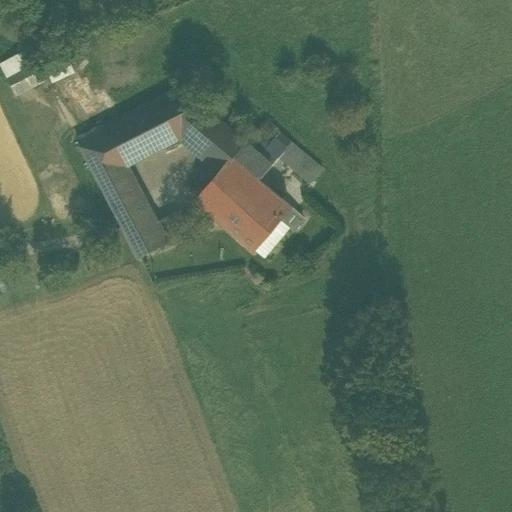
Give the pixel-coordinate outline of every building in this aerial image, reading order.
[(33,46),(0,62),(0,65),(6,78),(16,96),(47,80),(42,70),(45,69),(33,46)] [(64,49),(41,59),(52,83),(60,80),(74,73),(75,73),(64,49)] [(74,73),(60,80),(69,100),(83,93),(74,73)] [(259,180),(278,158),(286,148),(277,141),(275,139),(261,156),(246,143),(181,87),(77,140),(119,219),(126,232),(140,258),(170,242),(180,237),(174,226),(169,216),(159,221),(149,227),(146,221),(139,208),(118,170),(128,165),(177,139),(198,128),(233,157),(259,180)] [(277,141),(283,134),(266,119),(246,143),(261,156),(275,139),(277,141)] [(198,128),(177,139),(219,174),(233,157),(198,128)] [(283,134),(277,141),(286,148),(278,158),(289,167),(302,151),(283,134)] [(323,168),(302,151),(289,167),(309,184),(323,168)] [(196,201),(254,250),(267,233),(280,218),(290,206),(259,180),(233,157),(219,174),(196,201)] [(149,227),(159,221),(128,165),(118,170),(139,208),(146,221),(149,227)] [(288,226),(293,230),(303,218),(290,206),(280,218),(288,226)] [(176,212),(169,216),(174,226),(183,222),(176,212)] [(280,218),(267,233),(276,240),(288,226),(280,218)]
